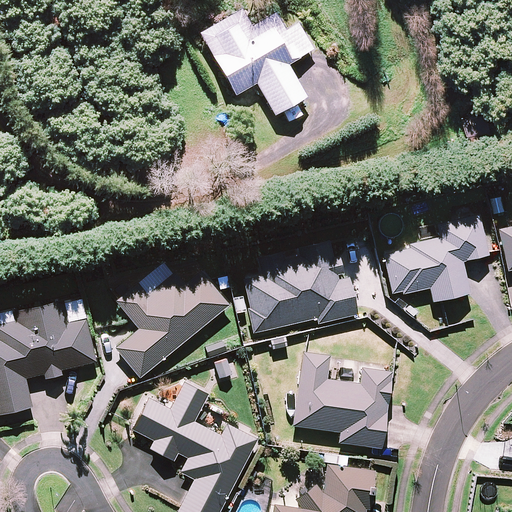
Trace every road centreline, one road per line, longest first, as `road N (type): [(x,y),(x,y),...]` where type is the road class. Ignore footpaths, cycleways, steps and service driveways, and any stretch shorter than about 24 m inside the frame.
road 1 (residential): [(511,367),(475,397),(450,440),(431,511)]
road 2 (residential): [(28,511),(17,492),(23,475),(37,462),(59,459),(103,511)]
